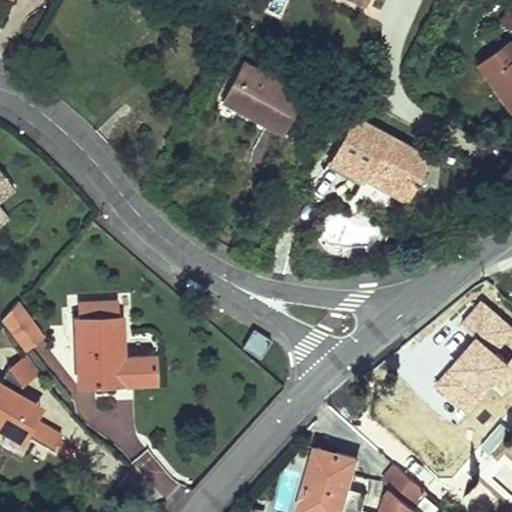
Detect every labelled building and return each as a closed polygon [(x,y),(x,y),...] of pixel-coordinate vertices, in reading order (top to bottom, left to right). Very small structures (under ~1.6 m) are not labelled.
[(511,49),(507,42),(479,62),(511,108),(511,49)] [(304,97),(243,64),(222,101),(283,134),(304,97)] [(430,159),(353,117),(329,160),(364,179),(368,172),(411,195),(430,159)] [(364,179),(329,160),(326,165),(361,186),(364,179)] [(0,199),(15,188),(0,169),(0,199)] [(411,195),(368,172),(364,179),(407,202),(411,195)] [(480,337),(440,384),(469,409),(490,384),(504,396),(511,386),(511,358),(509,361),(498,352),(511,335),(511,326),(481,301),(463,322),(480,337)] [(0,321),(24,353),(45,338),(19,303),(0,316),(0,321)] [(77,318),(78,383),(155,381),(155,356),(123,356),(122,318),(119,318),(119,303),(78,303),(78,318),(77,318)] [(270,339),(253,329),(243,346),(260,356),(270,339)] [(40,374),(27,356),(11,368),(26,385),(40,374)] [(26,385),(11,368),(2,383),(0,381),(0,427),(23,441),(27,433),(54,448),(63,433),(37,418),(15,405),(22,392),(26,385)] [(44,404),(22,392),(15,405),(37,418),(44,404)] [(357,460),(318,448),(300,511),(362,511),(368,493),(349,488),(357,460)] [(427,492),(397,466),(384,481),(394,489),(388,496),(383,511),(420,511),(414,507),(427,492)]
